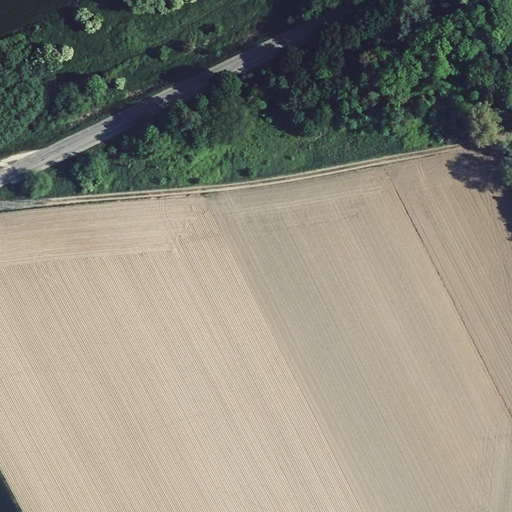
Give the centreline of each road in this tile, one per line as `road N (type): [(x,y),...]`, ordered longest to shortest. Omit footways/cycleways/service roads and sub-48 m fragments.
road 1 (track): [(0,205),(202,191),(511,133)]
road 2 (unclassified): [(376,0),(0,179)]
